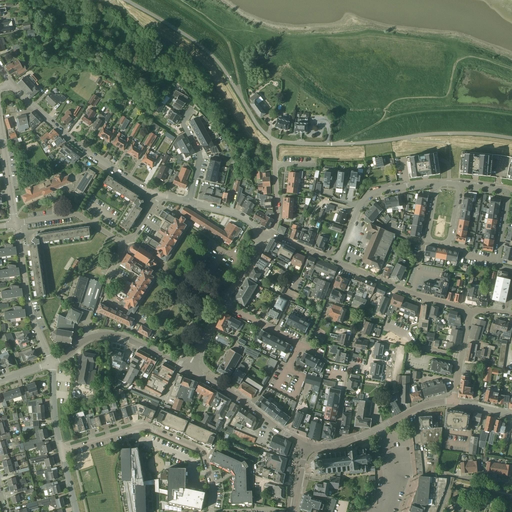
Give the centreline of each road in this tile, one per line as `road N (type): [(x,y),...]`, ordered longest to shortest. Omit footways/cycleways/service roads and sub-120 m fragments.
road 1 (unclassified): [(511,137),(274,140)]
road 2 (residential): [(210,511),(203,453),(142,425),(62,450)]
road 3 (unclassified): [(274,140),(204,49),(124,0)]
road 4 (unclassified): [(160,195),(31,106)]
road 5 (tertiary): [(187,367),(113,334),(92,336),(50,363)]
road 6 (unclassified): [(50,363),(29,310),(15,223)]
road 7 (tertiary): [(305,447),(187,367)]
road 8 (unclassified): [(468,315),(336,262)]
road 9 (residential): [(335,444),(362,313)]
